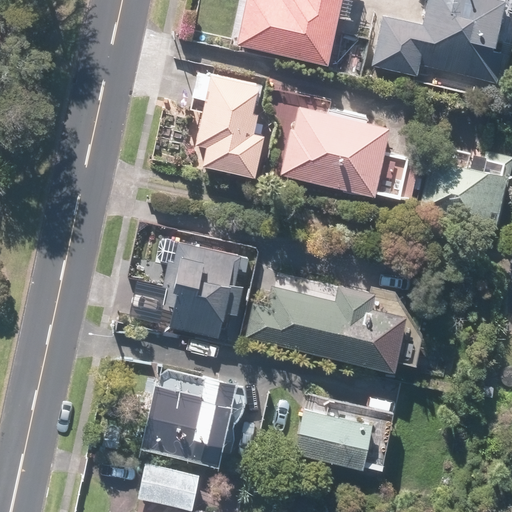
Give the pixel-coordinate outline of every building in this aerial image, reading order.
[(335,0),(242,0),(234,43),(323,61),(335,0)] [(511,0),(434,0),(431,23),(388,15),(379,67),(421,75),(423,64),(502,78),(511,17),(511,0)] [(190,96),(201,98),(192,143),(204,146),(200,167),(250,177),(258,136),(248,134),(252,113),(249,112),(255,83),(206,73),(206,76),(194,74),(190,96)] [(370,195),(370,191),(396,197),(404,158),(379,152),(385,127),(297,108),(282,175),(370,195)] [(485,150),(480,172),(426,160),(416,207),(495,225),(505,178),(510,156),(485,150)] [(239,287),(225,285),(231,255),(175,245),(166,290),(173,291),(166,327),(215,336),(219,319),(233,321),(239,287)] [(270,306),(250,301),(241,334),(389,371),(403,316),(366,307),(369,293),(335,284),(332,299),(275,285),(270,306)] [(166,388),(152,385),(138,446),(214,463),(232,382),(201,375),(200,380),(169,373),(166,388)] [(301,407),(291,452),(358,467),(369,423),(301,407)] [(144,463),(136,497),(191,509),(198,475),(144,463)]
